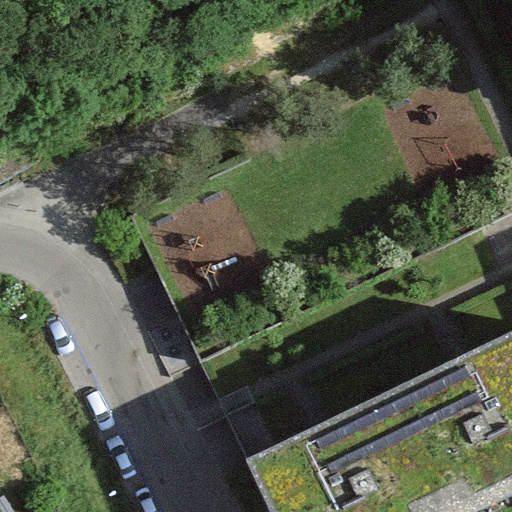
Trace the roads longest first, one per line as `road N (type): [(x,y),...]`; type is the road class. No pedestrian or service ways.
road 1 (residential): [(185,511),(79,296),(52,271),(0,257)]
road 2 (unknown): [(52,271),(71,184),(202,118)]
